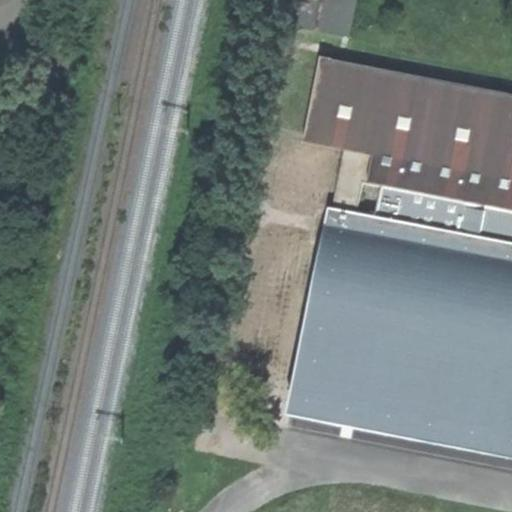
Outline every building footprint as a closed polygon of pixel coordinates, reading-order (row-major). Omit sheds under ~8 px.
[(358,0),(290,0),(285,24),(351,37),(358,0)] [(346,152),(335,211),(358,216),(365,185),(488,209),(492,193),(511,197),(511,98),(333,63),(334,59),(321,56),(304,144),(346,152)] [(511,213),(511,197),(492,193),(488,209),(511,213)] [(335,211),(333,212),(297,395),(511,436),(511,245),(358,216),(335,211)] [(292,421),(511,462),(511,436),(297,395),(292,421)]
